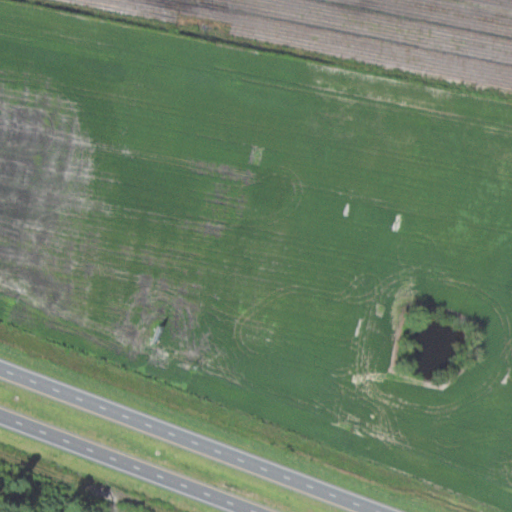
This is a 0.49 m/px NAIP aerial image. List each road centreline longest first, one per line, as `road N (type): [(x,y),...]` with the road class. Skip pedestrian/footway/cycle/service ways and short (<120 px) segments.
road 1 (trunk): [(382,511),(0,367)]
road 2 (trunk): [(0,414),(257,511)]
